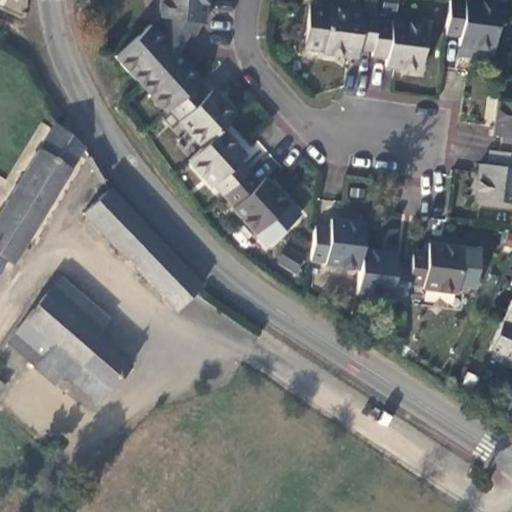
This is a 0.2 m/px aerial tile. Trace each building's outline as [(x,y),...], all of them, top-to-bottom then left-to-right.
[(166,115),(202,80),(177,54),(187,35),(193,38),(201,23),(204,24),(207,0),(157,0),(155,17),(149,23),(111,58),(140,88),(166,115)] [(378,0),(362,0),(361,11),(361,14),(375,16),(377,13),(378,0)] [(378,0),(377,13),(394,15),(395,0),(378,0)] [(463,0),(463,2),(449,0),(444,36),(458,38),(457,47),(492,52),(499,4),(472,0),(463,0)] [(374,21),(375,16),(361,14),(361,11),(306,4),(300,52),(355,58),(356,50),(370,52),(374,21)] [(389,23),(374,21),(370,52),(370,57),(383,59),(382,68),(419,73),(425,24),(389,20),(389,23)] [(199,149),(223,128),(237,116),(202,80),(166,115),(199,149)] [(501,132),(499,146),(511,147),(511,95),(497,93),(493,131),(501,132)] [(12,265),(88,147),(54,125),(0,210),(0,255),(7,261),(12,265)] [(222,196),(250,171),(241,162),(248,155),(223,128),(199,149),(186,161),(210,187),(213,184),(222,196)] [(511,147),(499,146),(489,145),(487,161),(477,159),(472,194),(511,199),(511,147)] [(259,182),(250,171),(222,196),(234,208),(231,210),(254,236),(291,204),(266,176),(259,182)] [(204,286),(109,189),(80,216),(175,314),(204,286)] [(358,242),(362,214),(327,210),(325,217),(310,216),(305,252),(320,253),(320,257),(355,261),(358,242)] [(422,243),(408,241),(405,254),(403,278),(417,279),(416,282),(452,287),(460,241),(424,234),(422,243)] [(403,278),(405,254),(392,253),(392,247),(358,242),(355,261),(351,287),(384,293),(385,289),(401,291),(403,278)] [(278,255),(275,266),(298,273),(301,262),(278,255)] [(59,277),(44,295),(95,338),(110,320),(59,277)] [(511,285),(485,344),(491,346),(488,352),(511,365),(511,363),(511,285)] [(95,338),(44,295),(11,335),(97,408),(131,368),(95,338)]
